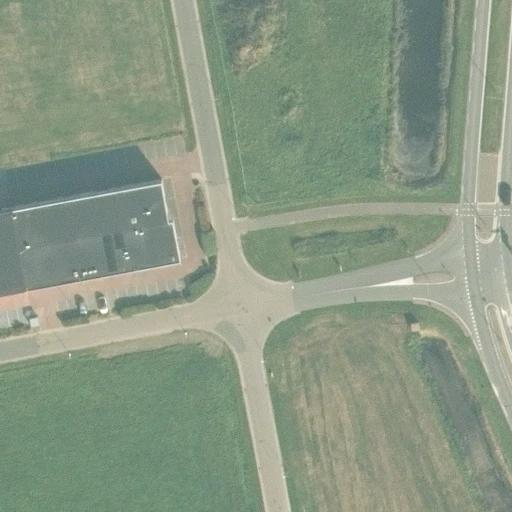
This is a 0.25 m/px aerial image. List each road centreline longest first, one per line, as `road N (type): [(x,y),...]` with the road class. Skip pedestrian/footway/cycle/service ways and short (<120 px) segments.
road 1 (unclassified): [(241,304),(184,0)]
road 2 (primary): [(485,0),(471,272)]
road 3 (unclassified): [(241,304),(471,272)]
road 4 (unclassified): [(278,511),(241,304)]
road 5 (unclassified): [(54,340),(241,304)]
road 6 (primary): [(505,268),(511,112)]
road 7 (primary): [(471,272),(488,352),(511,410)]
